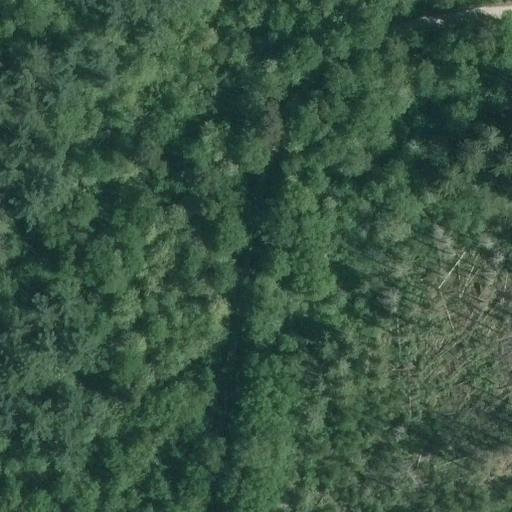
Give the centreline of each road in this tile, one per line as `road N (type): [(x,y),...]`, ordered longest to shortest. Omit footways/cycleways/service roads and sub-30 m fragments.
road 1 (track): [(207,511),(263,158),(290,106),(326,65)]
road 2 (track): [(326,65),(392,34),(511,14)]
